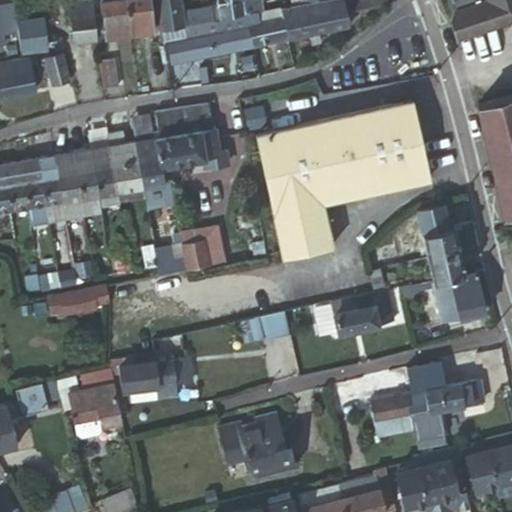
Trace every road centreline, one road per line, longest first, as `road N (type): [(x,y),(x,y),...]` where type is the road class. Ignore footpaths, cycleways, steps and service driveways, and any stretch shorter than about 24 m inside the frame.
road 1 (residential): [(420,17),(257,80),(82,106),(0,129)]
road 2 (residential): [(420,17),(511,352)]
